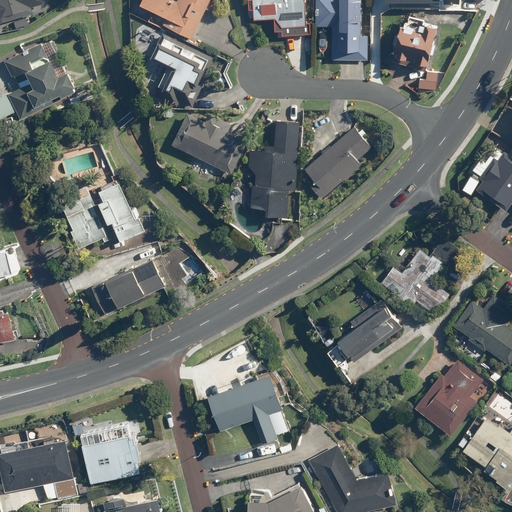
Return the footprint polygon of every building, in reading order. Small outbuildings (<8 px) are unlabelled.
[(0,0),(0,23),(15,19),(18,28),(32,24),(30,15),(36,14),(34,7),(45,5),(43,0),(0,0)] [(139,0),(138,3),(167,15),(164,22),(193,36),(211,0),(180,0),(180,1),(179,0),(139,0)] [(254,0),(254,18),(278,17),(284,26),(309,25),(308,0),(254,0)] [(316,0),(316,25),(332,25),(331,62),(339,62),(339,59),(370,59),(371,34),(362,34),(362,0),(316,0)] [(420,87),(438,89),(439,70),(429,69),(438,35),(432,34),(435,23),(422,19),(420,30),(415,28),(417,22),(404,18),(403,23),(394,60),(422,68),(420,87)] [(230,62),(165,31),(152,58),(165,64),(155,86),(158,88),(155,95),(177,106),(181,99),(193,105),(209,74),(221,80),(230,62)] [(54,38),(45,42),(44,40),(7,59),(16,76),(8,80),(13,90),(0,96),(0,110),(3,117),(17,109),(21,118),(38,109),(36,106),(63,92),(64,95),(80,87),(54,38)] [(208,121),(188,112),(173,144),(234,173),(249,140),(229,131),(234,123),(212,112),(208,121)] [(276,149),(252,148),(251,166),(255,167),(253,206),(271,207),(271,215),(288,216),(290,189),(298,189),(301,122),(278,120),(276,149)] [(311,173),(306,178),(323,197),(363,163),(359,158),(374,145),(356,124),(306,167),(311,173)] [(487,161),(481,157),(474,168),(483,174),(481,176),(484,179),(478,188),(508,208),(511,203),(511,157),(496,147),(487,161)] [(480,180),(472,175),(464,187),(473,192),(480,180)] [(122,180),(64,206),(82,247),(104,238),(105,240),(121,233),(124,238),(149,227),(139,206),(135,208),(122,180)] [(403,272),(395,266),(384,280),(434,316),(451,291),(434,278),(445,262),(422,246),(403,272)] [(0,276),(14,272),(8,250),(0,252),(0,276)] [(168,283),(156,256),(94,285),(107,312),(168,283)] [(31,280),(0,287),(0,358),(56,346),(31,280)] [(472,298),(454,324),(511,364),(511,363),(511,325),(506,322),(511,313),(511,305),(494,293),(484,306),(472,298)] [(395,312),(384,298),(337,335),(355,356),(395,325),(389,316),(395,312)] [(447,373),(443,371),(416,405),(453,434),(479,401),(472,395),(484,379),(458,359),(447,373)] [(286,408),(273,372),(210,393),(222,429),(256,418),(264,442),(280,436),(272,413),(286,408)] [(488,416),(464,448),(499,474),(497,477),(511,488),(511,428),(510,432),(488,416)] [(132,422),(84,433),(94,481),(143,470),(140,458),(144,457),(139,432),(134,433),(132,422)] [(0,449),(1,454),(0,454),(0,488),(5,487),(6,491),(46,483),(49,500),(79,494),(68,437),(34,443),(34,441),(0,446),(0,449)] [(341,443),(311,458),(338,511),(357,511),(398,503),(391,470),(359,477),(341,443)] [(251,491),(249,511),(319,511),(303,481),(272,498),(271,492),(251,491)] [(126,493),(106,499),(108,511),(166,511),(162,494),(129,502),(126,493)]
